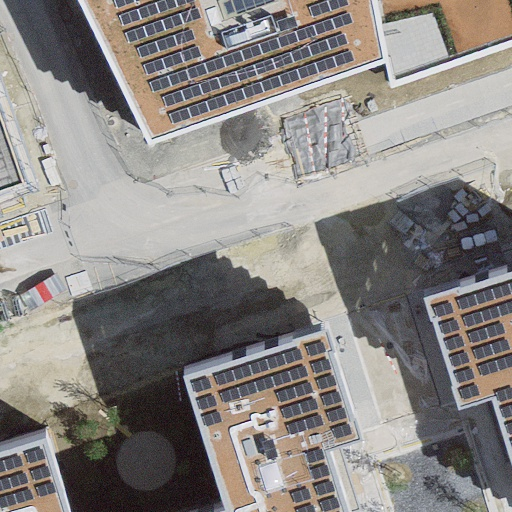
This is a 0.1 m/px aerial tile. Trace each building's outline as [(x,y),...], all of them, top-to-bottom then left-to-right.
[(86,0),(151,141),(384,55),(369,0),(86,0)] [(511,0),(369,0),(384,55),(394,79),(511,38),(511,0)] [(0,206),(35,194),(34,192),(0,97),(0,206)] [(511,270),(427,298),(462,404),(491,395),(511,458),(511,270)] [(73,511),(49,435),(0,450),(0,511),(345,511),(326,451),(359,440),(323,327),(187,370),(231,507),(215,511),(73,511)]
